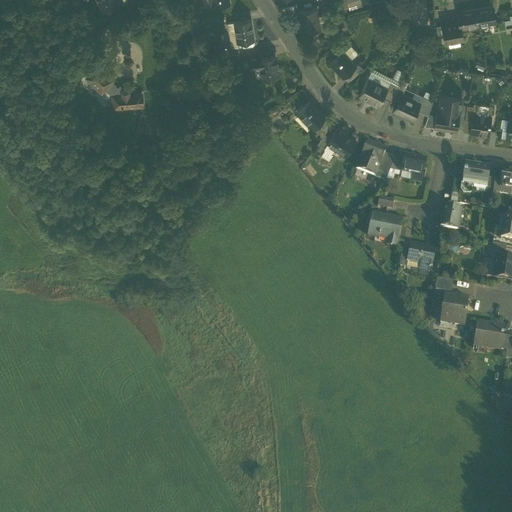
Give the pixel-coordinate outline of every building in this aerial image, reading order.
[(97,0),(101,9),(117,3),(115,0),(97,0)] [(360,0),(353,0),(347,2),(349,9),(362,5),(360,0)] [(414,10),(411,11),(413,18),(429,14),(424,0),(412,3),(414,10)] [(493,6),(476,9),(478,25),(496,22),(493,6)] [(298,10),(301,32),(320,28),(316,7),(298,10)] [(478,25),(476,9),(475,9),(458,12),(459,22),(460,22),(461,28),(478,25)] [(235,21),(238,41),(254,39),(251,18),(235,21)] [(463,39),(461,28),(460,22),(459,22),(452,24),(451,23),(446,24),(446,25),(443,25),(442,25),(444,36),(445,42),(463,39)] [(215,50),(218,56),(239,52),(238,46),(215,50)] [(342,49),(329,61),(343,76),(343,75),(353,66),(356,64),(342,49)] [(224,64),(241,61),(239,52),(218,56),(224,64)] [(275,55),(259,57),(261,67),(263,78),(279,75),(275,55)] [(253,68),(261,67),(259,57),(251,59),(253,68)] [(101,89),(105,86),(110,80),(114,76),(98,61),(86,74),(101,89)] [(343,75),(348,80),(358,71),(353,66),(343,75)] [(359,94),(379,104),(383,95),(387,87),(368,77),(359,94)] [(118,87),(110,80),(105,86),(113,94),(129,93),(129,90),(128,89),(127,88),(126,87),(125,87),(124,88),(120,84),(118,87)] [(383,95),(391,100),(398,87),(390,83),(387,87),(383,95)] [(142,92),(129,93),(113,94),(113,106),(143,104),(142,92)] [(393,110),(411,118),(416,107),(419,101),(402,93),(393,110)] [(416,107),(428,113),(429,112),(433,100),(422,94),(419,101),(416,107)] [(439,108),(460,111),(461,103),(462,98),(441,95),(439,108)] [(309,99),(297,111),(312,127),(313,126),(317,121),(318,122),(324,116),(325,115),(309,99)] [(465,118),(472,119),(475,120),(476,112),(491,114),(492,104),(474,101),(473,105),(467,104),(466,112),(465,118)] [(460,111),(439,108),(438,117),(435,116),(434,126),(447,128),(447,125),(457,127),(460,111)] [(457,127),(463,127),(465,118),(466,112),(460,111),(457,127)] [(433,113),(429,112),(428,113),(425,125),(434,126),(435,116),(433,113)] [(488,134),(491,114),(476,112),(475,120),(472,119),(470,131),(488,134)] [(313,126),(322,135),(325,132),(331,123),(324,116),(318,122),(317,121),(313,126)] [(472,119),(465,118),(463,127),(463,130),(470,131),(472,119)] [(502,136),(506,137),(508,125),(510,125),(511,119),(509,119),(504,118),(503,119),(502,124),(503,126),(502,136)] [(329,140),(325,147),(331,151),(334,147),(346,154),(356,139),(344,131),(345,131),(338,126),(331,136),(329,140)] [(331,136),(325,132),(322,135),(317,142),(325,147),(329,140),(331,136)] [(321,153),(325,147),(317,142),(314,148),(321,153)] [(367,144),(361,161),(379,168),(383,159),(384,156),(386,152),(367,144)] [(402,175),(414,177),(422,179),(426,161),(414,159),(413,162),(405,160),(406,157),(405,157),(404,163),(402,175)] [(387,179),(390,173),(393,164),(383,159),(379,168),(377,174),(382,176),(387,179)] [(377,174),(379,168),(361,161),(357,170),(376,178),(377,174)] [(394,161),(393,164),(390,173),(402,175),(404,163),(394,161)] [(465,165),(462,186),(473,187),(473,184),(486,186),(487,186),(488,180),(490,169),(465,165)] [(356,172),(375,179),(376,178),(357,170),(356,172)] [(498,195),(510,196),(511,191),(511,172),(502,171),(500,182),(498,195)] [(492,197),(493,194),(495,181),(488,180),(487,186),(486,186),(485,189),(484,196),(492,197)] [(472,194),(473,187),(462,186),(461,192),(463,195),(469,196),(472,194)] [(490,211),(492,197),(484,196),(482,210),(490,211)] [(377,208),(391,211),(393,203),(379,200),(377,208)] [(448,209),(461,212),(462,206),(449,203),(448,209)] [(440,228),(458,232),(461,212),(448,209),(444,209),(440,228)] [(386,247),(396,249),(402,223),(372,217),(368,236),(387,240),(386,247)] [(500,241),(511,242),(511,220),(507,219),(501,218),(499,228),(502,228),(500,241)] [(399,268),(406,269),(407,264),(410,247),(403,245),(399,268)] [(430,268),(432,269),(435,251),(410,246),(410,247),(407,264),(420,266),(430,268)] [(497,259),(504,260),(506,248),(492,246),(490,259),(497,260),(497,259)] [(494,279),(511,281),(511,261),(504,260),(497,259),(497,260),(494,279)] [(435,293),(451,295),(452,283),(437,281),(435,293)] [(426,288),(426,298),(434,298),(434,288),(426,288)] [(455,327),(464,328),(468,302),(454,300),(454,299),(444,297),(441,322),(455,324),(455,327)] [(490,345),(489,351),(501,352),(503,337),(504,329),(477,324),(473,348),(474,348),(475,342),(490,345)] [(475,342),(474,348),(489,351),(490,345),(475,342)]
